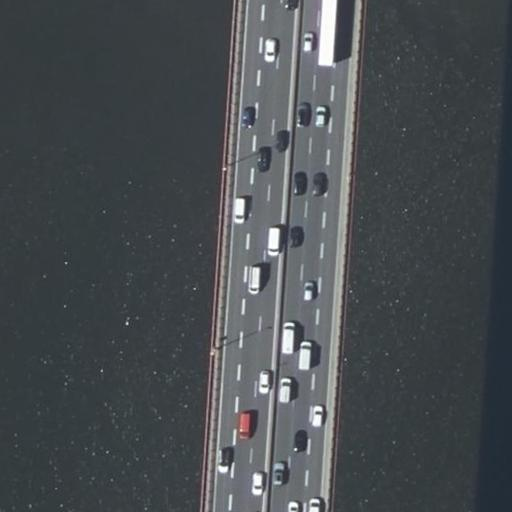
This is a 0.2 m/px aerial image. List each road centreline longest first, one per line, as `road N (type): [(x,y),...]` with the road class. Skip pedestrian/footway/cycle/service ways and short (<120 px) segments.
road 1 (trunk): [(327,511),(363,0)]
road 2 (trunk): [(305,0),(269,511)]
